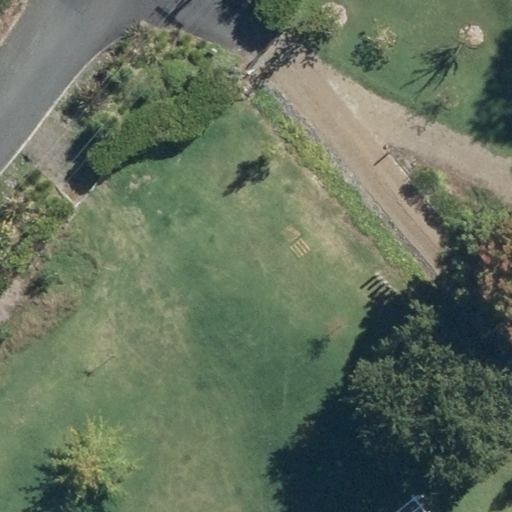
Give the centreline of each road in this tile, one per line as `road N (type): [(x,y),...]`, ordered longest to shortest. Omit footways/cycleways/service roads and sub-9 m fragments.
road 1 (unknown): [(511,351),(437,228),(196,0)]
road 2 (residential): [(0,117),(41,70),(73,0)]
